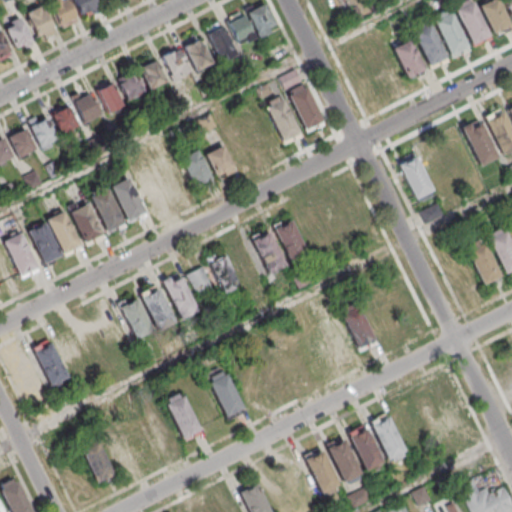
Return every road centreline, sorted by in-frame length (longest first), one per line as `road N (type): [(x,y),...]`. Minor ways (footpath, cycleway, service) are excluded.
road 1 (residential): [(511,64),(0,327)]
road 2 (residential): [(511,454),(286,0)]
road 3 (residential): [(511,310),(119,511)]
road 4 (residential): [(0,97),(186,0)]
road 5 (residential): [(56,511),(0,398)]
